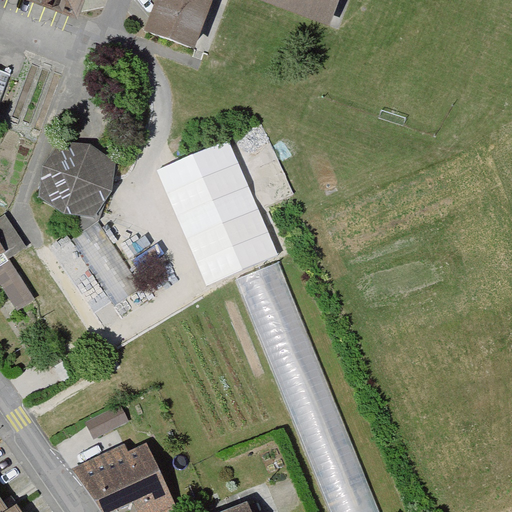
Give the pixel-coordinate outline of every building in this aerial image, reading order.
[(39,0),(89,19),(96,0),(39,0)] [(158,0),(145,34),(203,57),(225,0),(249,0),(334,34),(347,0),(158,0)] [(0,109),(10,84),(0,80),(0,109)] [(48,174),(44,206),(71,225),(69,233),(74,240),(67,244),(114,314),(143,300),(95,225),(99,221),(113,201),(120,172),(94,153),(65,150),(48,174)] [(239,180),(165,214),(172,230),(246,196),(239,180)] [(8,217),(0,223),(0,243),(9,258),(15,269),(34,254),(8,217)] [(0,243),(0,262),(9,258),(0,243)] [(15,269),(0,277),(0,280),(20,315),(37,306),(15,269)] [(83,420),(93,440),(129,422),(120,403),(83,420)] [(126,448),(78,474),(102,511),(132,511),(139,509),(140,511),(176,511),(150,452),(130,458),(126,448)] [(354,452),(334,458),(353,507),(372,500),(354,452)]
